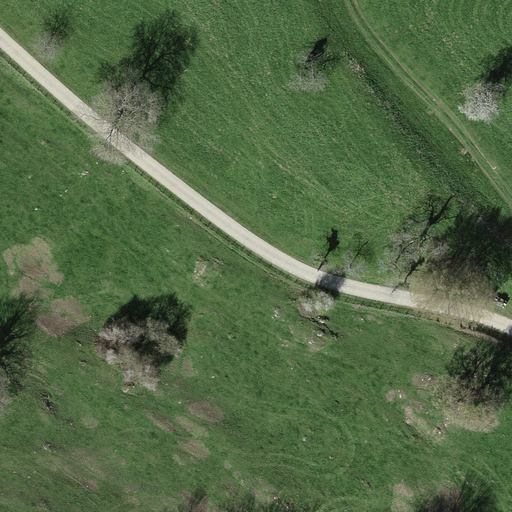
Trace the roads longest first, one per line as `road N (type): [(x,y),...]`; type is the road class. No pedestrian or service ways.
road 1 (unclassified): [(0,42),(283,266),(327,286),(511,334)]
road 2 (track): [(349,0),(511,197)]
